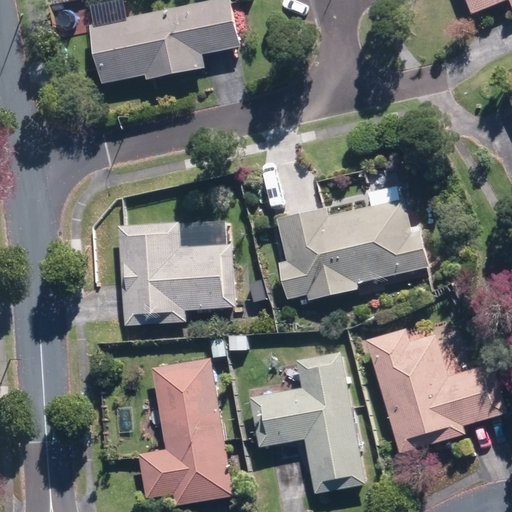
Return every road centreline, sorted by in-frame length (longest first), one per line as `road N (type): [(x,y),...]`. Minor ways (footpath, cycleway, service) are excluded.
road 1 (residential): [(51,511),(28,167)]
road 2 (residential): [(341,97),(28,167)]
